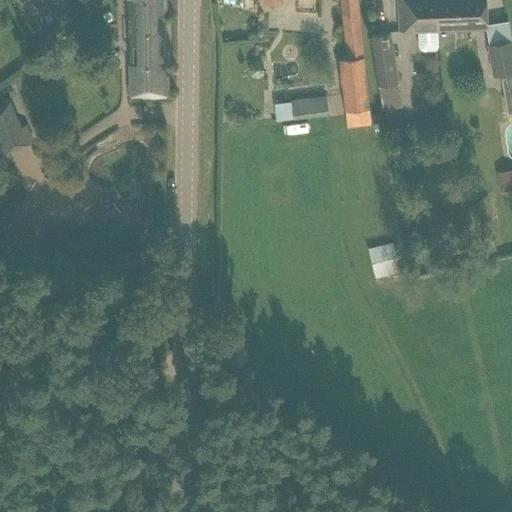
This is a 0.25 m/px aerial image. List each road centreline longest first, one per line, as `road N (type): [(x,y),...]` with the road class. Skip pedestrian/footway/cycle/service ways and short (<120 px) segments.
road 1 (tertiary): [(184,511),(190,0)]
road 2 (track): [(183,365),(140,373),(99,417),(55,511)]
